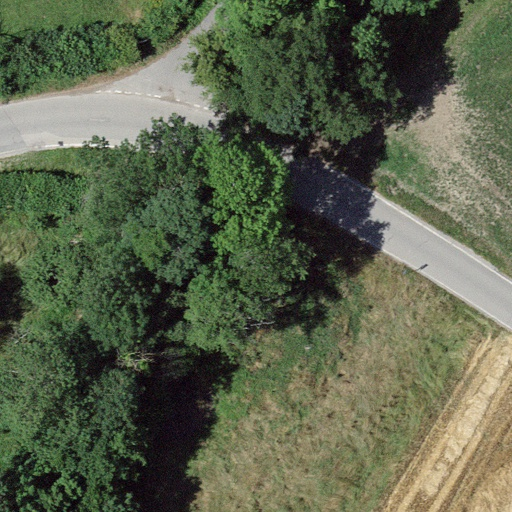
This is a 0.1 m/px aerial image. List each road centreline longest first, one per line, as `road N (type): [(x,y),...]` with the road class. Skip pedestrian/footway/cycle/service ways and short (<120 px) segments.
road 1 (unclassified): [(511,306),(375,220),(160,122),(61,119),(0,130)]
road 2 (track): [(239,0),(160,122)]
